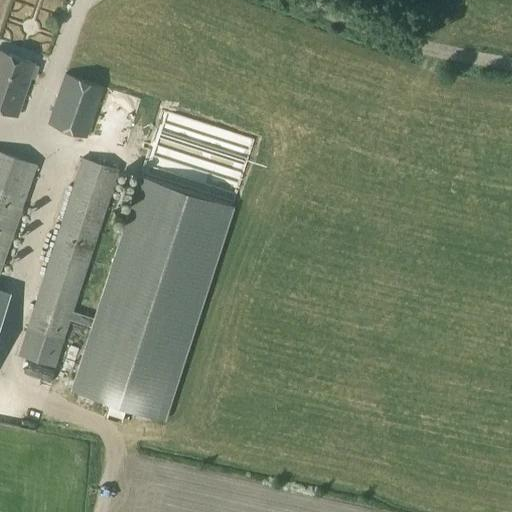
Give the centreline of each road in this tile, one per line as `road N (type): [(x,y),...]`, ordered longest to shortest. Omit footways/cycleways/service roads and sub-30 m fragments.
road 1 (track): [(511,66),(408,45),(289,0)]
road 2 (unknown): [(76,0),(27,137)]
